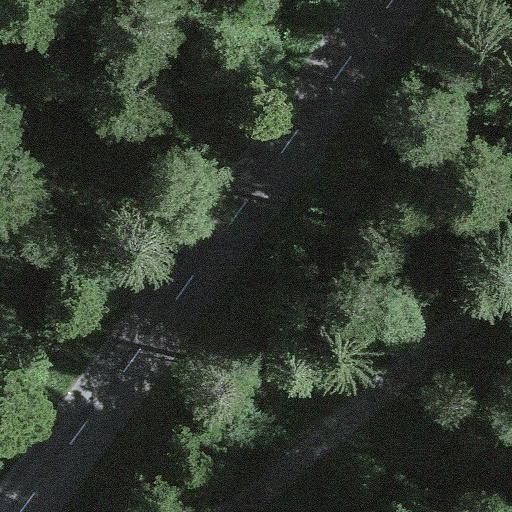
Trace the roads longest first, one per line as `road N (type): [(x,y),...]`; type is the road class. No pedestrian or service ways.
road 1 (tertiary): [(410,0),(30,511)]
road 2 (track): [(239,511),(313,456),(511,273)]
